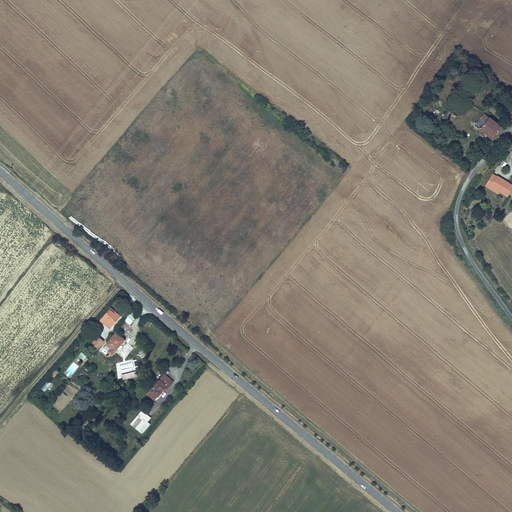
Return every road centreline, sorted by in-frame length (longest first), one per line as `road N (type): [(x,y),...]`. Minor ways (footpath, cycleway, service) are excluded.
road 1 (tertiary): [(0,171),(396,511)]
road 2 (residential): [(511,317),(475,267),(456,223),(465,185),(511,129)]
road 3 (track): [(122,280),(0,423)]
